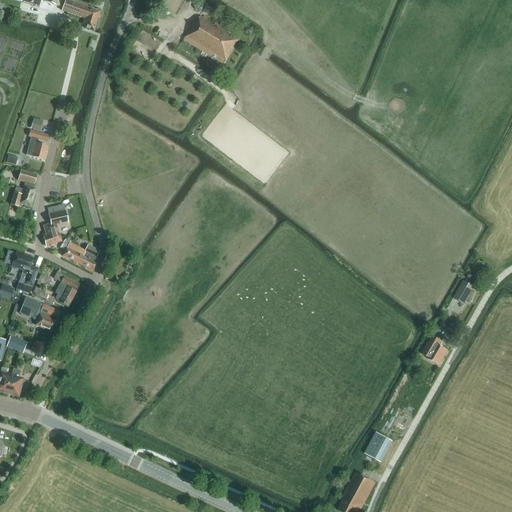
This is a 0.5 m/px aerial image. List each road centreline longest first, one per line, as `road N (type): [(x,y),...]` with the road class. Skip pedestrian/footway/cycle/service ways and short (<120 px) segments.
road 1 (unclassified): [(96,281),(104,254),(88,192),(88,139),(131,0)]
road 2 (unclassified): [(370,511),(489,289),(511,268)]
road 3 (residential): [(96,281),(38,247),(62,101)]
road 4 (unclassified): [(21,410),(96,281)]
road 5 (secondary): [(242,511),(130,460)]
road 6 (secondary): [(21,410),(130,460)]
